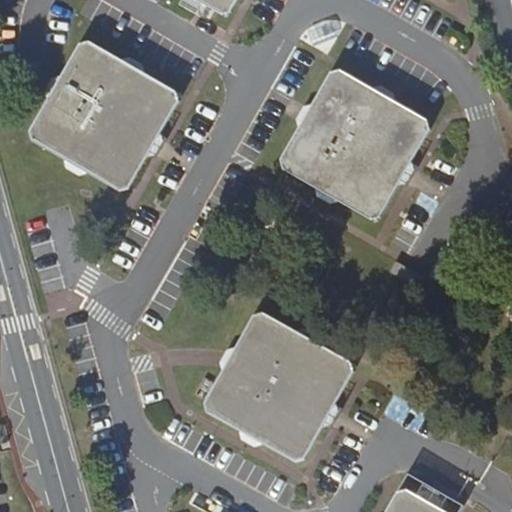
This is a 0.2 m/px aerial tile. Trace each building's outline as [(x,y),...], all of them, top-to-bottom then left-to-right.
[(195,0),(222,15),(232,12),(238,0),(195,0)] [(177,92),(90,42),(81,45),(31,132),(33,142),(120,192),(130,189),(155,146),(180,102),(177,92)] [(428,121),(341,71),(332,73),(314,104),(306,119),(299,130),(282,160),(284,170),(371,220),(381,218),(400,184),(406,174),(412,163),(431,130),(428,121)] [(426,278),(397,261),(390,272),(419,289),(426,278)] [(264,313),(255,316),(237,348),(231,358),(223,373),(205,404),(208,413),(296,463),(306,460),(355,372),(352,363),(314,341),(294,330),(264,313)] [(4,426),(0,427),(0,443),(8,442),(4,426)] [(445,511),(408,490),(398,494),(387,511),(445,511)]
